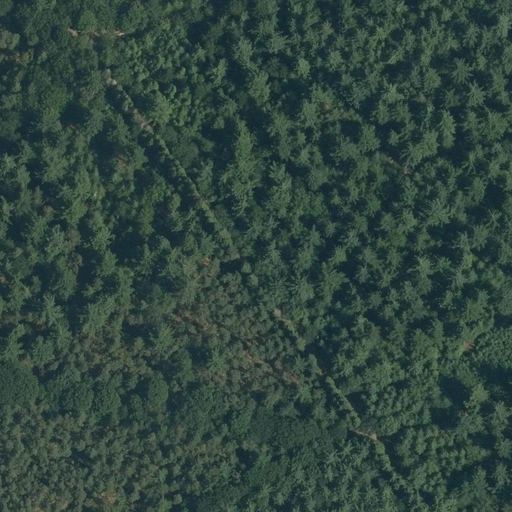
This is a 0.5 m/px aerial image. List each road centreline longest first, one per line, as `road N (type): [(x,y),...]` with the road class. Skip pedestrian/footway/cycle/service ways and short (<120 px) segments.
road 1 (track): [(429,511),(89,44)]
road 2 (track): [(218,511),(361,438),(379,441),(511,405)]
road 3 (track): [(92,34),(227,0)]
road 4 (track): [(0,149),(89,44)]
